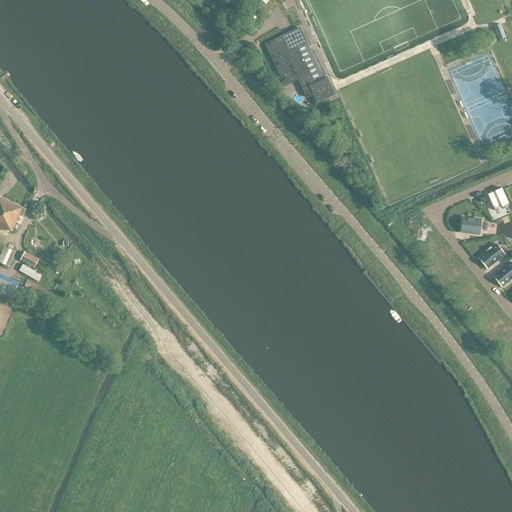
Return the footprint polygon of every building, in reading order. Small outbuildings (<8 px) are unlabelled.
[(501,24),(494,26),(498,38),(505,35),(501,24)] [(306,86),(315,82),(298,47),(307,43),(299,28),(265,44),(285,86),(298,80),(307,98),(311,96),(306,86)] [(327,77),(320,80),(315,82),(306,86),(311,96),(312,95),(316,104),(335,95),(327,77)] [(318,110),(311,113),(313,118),(321,115),(318,110)] [(502,188),(487,194),(495,210),(502,207),(502,208),(505,206),(509,204),(502,188)] [(0,198),(0,227),(4,229),(12,232),(19,215),(23,217),(26,210),(22,208),(0,198)] [(463,218),(461,232),(479,234),(481,220),(473,219),(472,219),(469,219),(469,218),(468,218),(468,219),(463,218)] [(487,252),(479,258),(487,269),(505,254),(497,244),(492,248),(491,247),(487,251),(487,252)] [(15,252),(4,247),(0,256),(0,262),(9,267),(15,252)] [(20,260),(34,267),(38,260),(24,253),(20,260)] [(511,263),(511,262),(493,277),(502,287),(510,280),(510,281),(511,279),(511,263)] [(23,264),(20,271),(40,281),(43,274),(23,264)] [(14,284),(0,277),(0,292),(13,298),(18,285),(14,284)]
